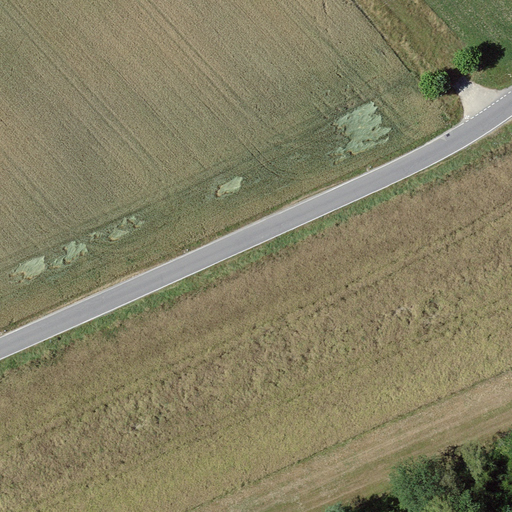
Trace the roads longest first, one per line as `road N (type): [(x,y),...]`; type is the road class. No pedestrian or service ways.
road 1 (unclassified): [(511,104),(396,171),(0,348)]
road 2 (track): [(492,118),(388,0)]
